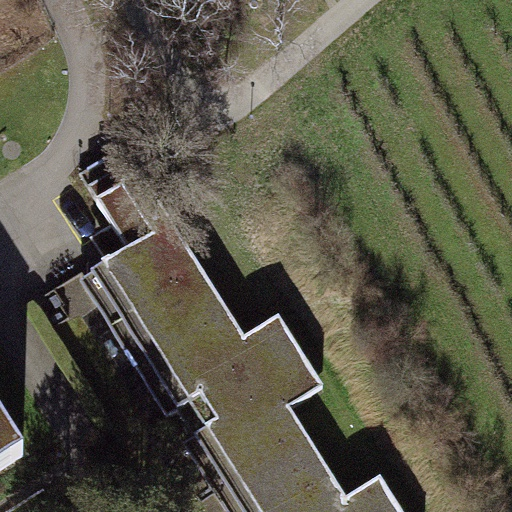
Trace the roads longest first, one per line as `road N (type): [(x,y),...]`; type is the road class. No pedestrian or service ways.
road 1 (track): [(208,122),(363,0)]
road 2 (track): [(135,0),(208,122)]
